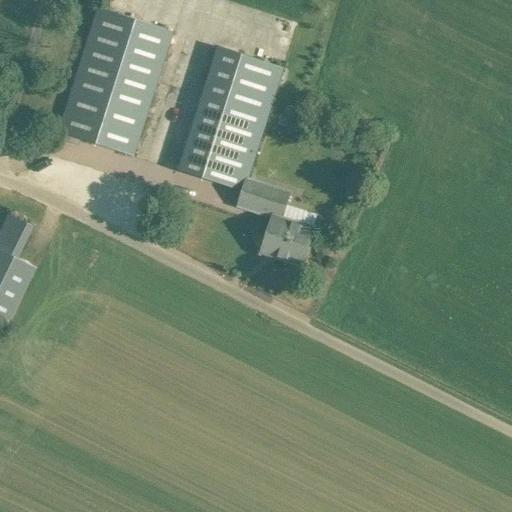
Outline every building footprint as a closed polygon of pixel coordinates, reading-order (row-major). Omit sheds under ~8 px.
[(59,132),(134,156),(173,31),(98,7),(59,132)] [(217,45),(185,151),(179,170),(243,191),(248,176),(250,177),(284,67),(217,45)] [(248,176),(243,191),(239,205),(273,216),(262,252),(263,252),(264,249),(274,252),(273,256),(302,265),(315,227),(283,216),(291,191),(250,177),(248,176)] [(2,229),(26,241),(33,226),(10,214),(2,229)] [(37,266),(18,256),(0,246),(0,317),(10,322),(37,266)]
